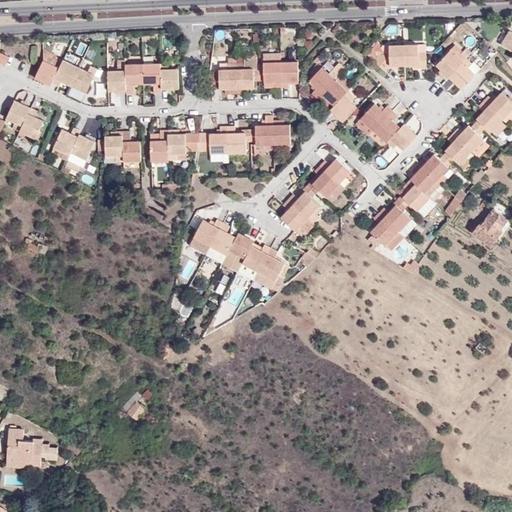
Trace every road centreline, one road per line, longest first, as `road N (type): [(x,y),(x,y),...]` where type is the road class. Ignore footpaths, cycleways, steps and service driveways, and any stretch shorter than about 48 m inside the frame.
road 1 (tertiary): [(191,19),(511,7)]
road 2 (tertiary): [(230,0),(0,11)]
road 3 (residential): [(0,86),(18,80),(86,111),(193,108)]
road 4 (tertiary): [(0,28),(191,19)]
road 5 (residential): [(193,108),(287,104),(325,129)]
